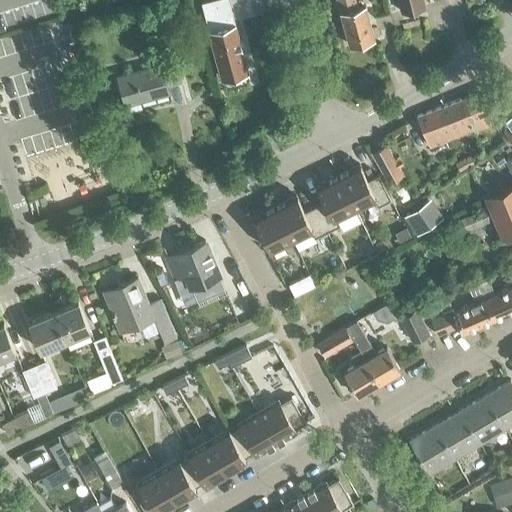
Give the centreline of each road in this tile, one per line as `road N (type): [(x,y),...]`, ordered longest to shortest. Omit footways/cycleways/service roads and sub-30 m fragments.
road 1 (residential): [(347,434),(217,188)]
road 2 (tertiary): [(0,274),(217,188)]
road 3 (tertiary): [(332,136),(378,119),(508,40)]
road 4 (residential): [(355,429),(511,337)]
road 5 (residential): [(347,434),(212,511)]
road 6 (residential): [(332,136),(317,110),(287,0)]
road 7 (tertiary): [(217,188),(332,136)]
